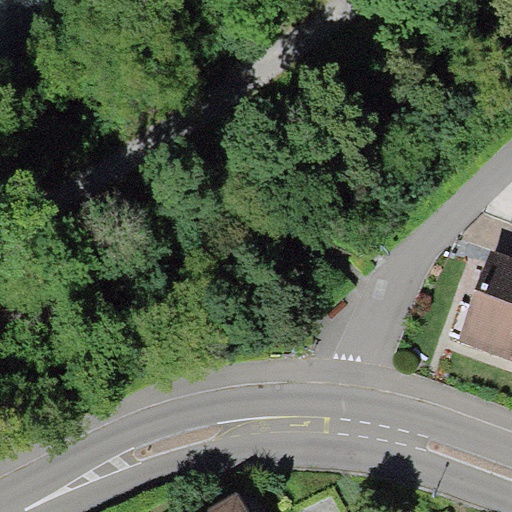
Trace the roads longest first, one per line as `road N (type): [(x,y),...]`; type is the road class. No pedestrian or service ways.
road 1 (track): [(369,0),(195,125),(0,222)]
road 2 (residential): [(354,425),(279,422),(205,432),(25,511)]
road 3 (residential): [(354,425),(383,298),(511,162)]
road 4 (residential): [(511,472),(354,425)]
